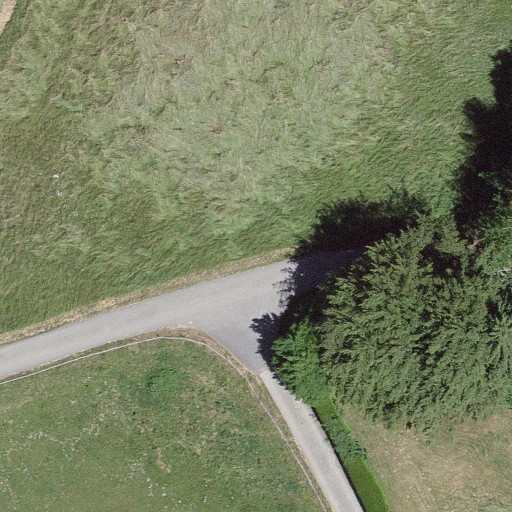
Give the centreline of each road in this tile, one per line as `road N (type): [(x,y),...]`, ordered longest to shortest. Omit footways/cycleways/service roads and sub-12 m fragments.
road 1 (track): [(511,299),(461,277),(293,279),(0,365)]
road 2 (track): [(236,293),(351,511)]
